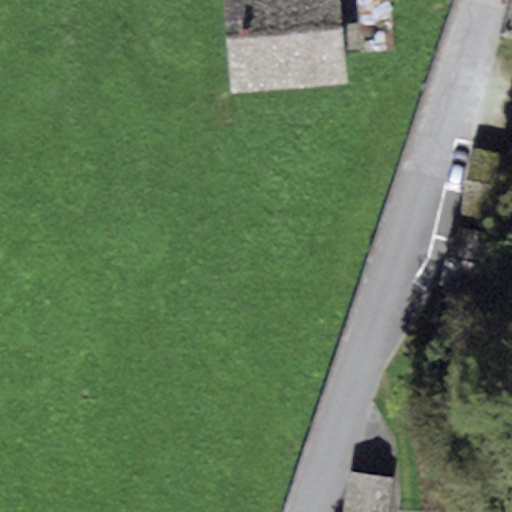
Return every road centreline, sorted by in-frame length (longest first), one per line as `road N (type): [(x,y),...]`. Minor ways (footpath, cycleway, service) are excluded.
road 1 (residential): [(305,511),(378,322),(479,0)]
road 2 (primary): [(343,511),(511,447)]
